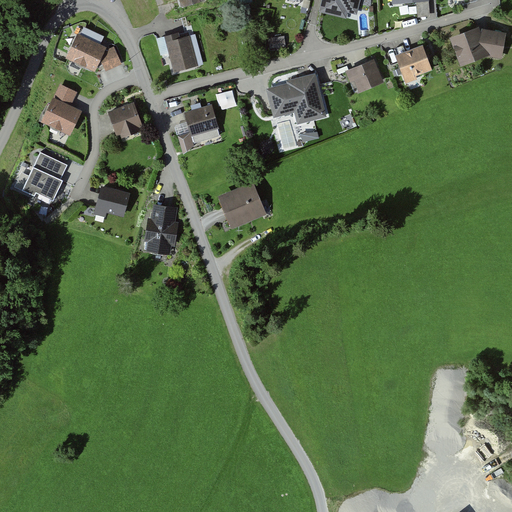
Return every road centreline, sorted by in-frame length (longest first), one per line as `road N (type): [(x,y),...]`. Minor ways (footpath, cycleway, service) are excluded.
road 1 (residential): [(150,98),(240,347),(302,453),(322,511)]
road 2 (residential): [(150,98),(492,7)]
road 3 (residential): [(0,143),(44,39),(79,2)]
road 4 (residential): [(79,2),(112,11),(150,98)]
